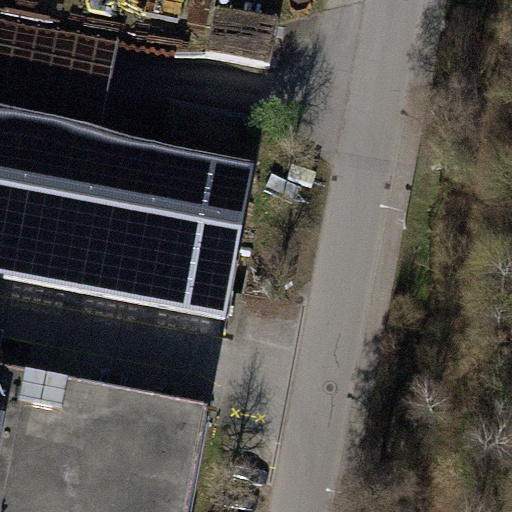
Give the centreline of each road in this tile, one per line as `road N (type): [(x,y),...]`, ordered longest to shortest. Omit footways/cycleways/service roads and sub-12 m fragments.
road 1 (unclassified): [(399,0),(301,511)]
road 2 (unknown): [(0,313),(322,401)]
